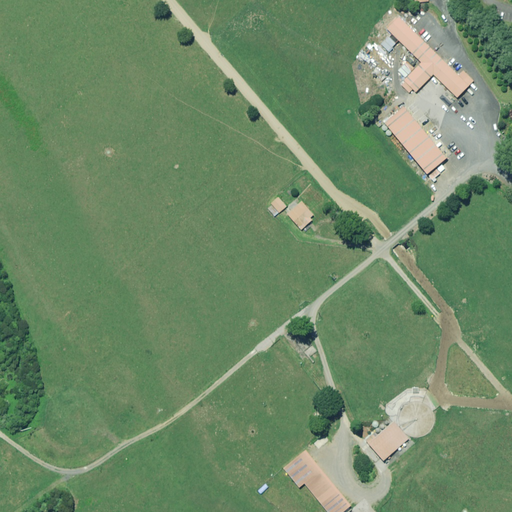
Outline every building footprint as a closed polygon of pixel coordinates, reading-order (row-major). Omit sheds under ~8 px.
[(470,75),(465,79),(401,15),(388,28),(422,62),(405,79),(418,92),(435,75),(459,98),(476,81),(470,75)] [(450,158),(407,105),(385,123),(428,176),(450,158)] [(279,195),(274,189),(266,195),(271,201),(279,195)] [(289,207),(281,197),(273,203),(282,213),(289,207)] [(317,215),(305,201),(300,205),(297,202),(292,207),(295,210),(290,214),(304,230),(315,220),(313,217),(317,215)] [(368,441),(386,463),(413,439),(397,421),(379,436),(377,433),(368,441)] [(345,511),(354,505),(308,448),(285,467),(301,488),(307,483),(330,511),(345,511)]
